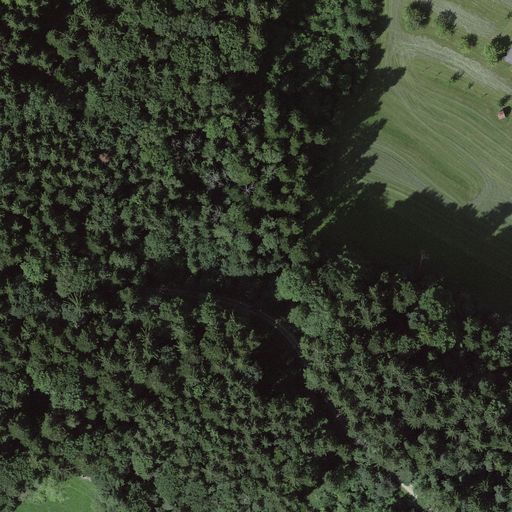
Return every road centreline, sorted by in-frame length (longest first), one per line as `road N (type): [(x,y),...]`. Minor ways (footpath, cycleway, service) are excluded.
road 1 (track): [(437,511),(368,451),(285,331),(237,303),(112,289),(70,293),(0,318)]
road 2 (track): [(313,375),(150,468),(64,469)]
road 3 (track): [(0,434),(64,469),(116,511)]
